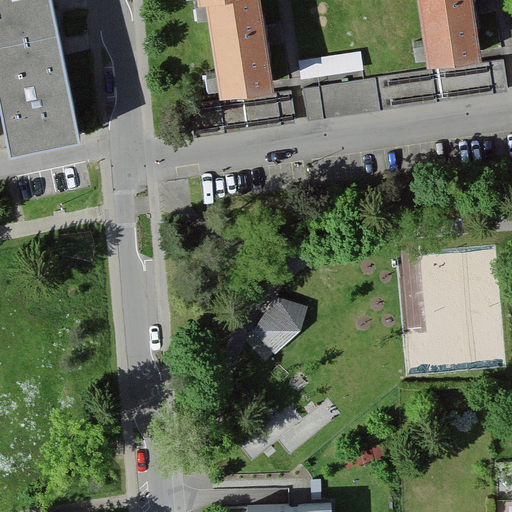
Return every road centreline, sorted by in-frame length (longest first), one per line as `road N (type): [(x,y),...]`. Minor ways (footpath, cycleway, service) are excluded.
road 1 (residential): [(511,103),(120,152)]
road 2 (residential): [(120,152),(157,511)]
road 3 (residential): [(108,0),(120,152)]
road 4 (residential): [(120,152),(0,170)]
